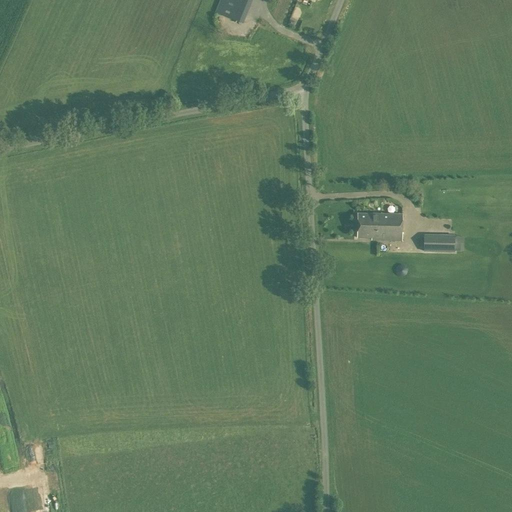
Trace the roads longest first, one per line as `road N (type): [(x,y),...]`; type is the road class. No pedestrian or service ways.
road 1 (unclassified): [(320,511),(304,90)]
road 2 (unclassified): [(0,149),(304,90)]
